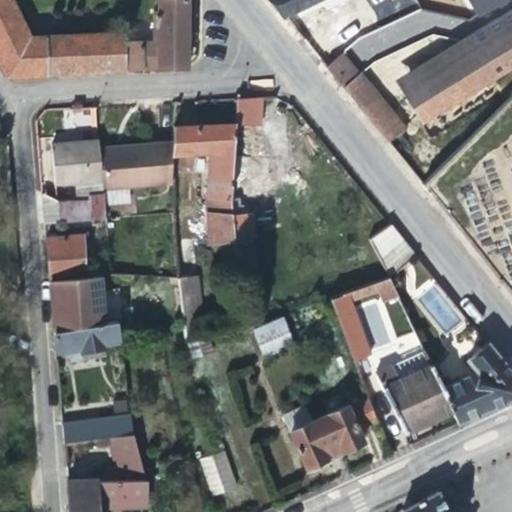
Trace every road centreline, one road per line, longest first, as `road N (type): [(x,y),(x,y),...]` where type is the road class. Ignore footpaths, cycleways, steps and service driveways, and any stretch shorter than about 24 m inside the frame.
road 1 (residential): [(47,511),(11,90)]
road 2 (residential): [(289,64),(511,337)]
road 3 (residential): [(289,64),(11,90)]
road 4 (tertiary): [(326,511),(511,426)]
